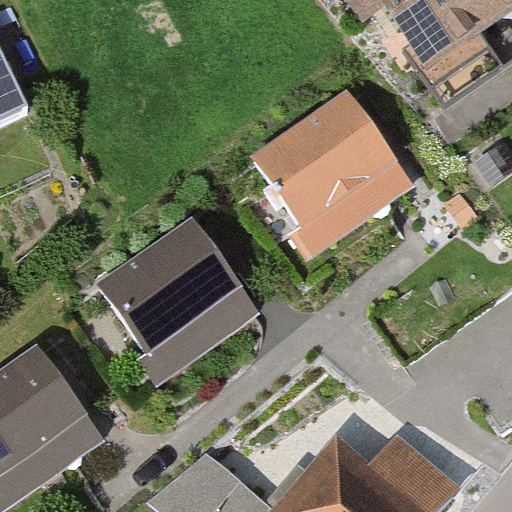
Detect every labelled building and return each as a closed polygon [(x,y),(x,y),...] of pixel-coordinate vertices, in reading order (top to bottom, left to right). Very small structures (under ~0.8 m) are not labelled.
[(493,26),(474,0),(383,0),(431,68),(493,26)] [(511,0),(474,0),(493,26),(511,12),(511,0)] [(0,129),(31,115),(0,50),(0,129)] [(350,99),(258,163),(275,188),(267,193),(280,212),(287,208),(304,232),(398,167),(350,99)] [(511,296),(511,234),(506,226),(372,320),(407,370),(511,296)] [(196,227),(103,290),(150,358),(242,296),(196,227)] [(39,354),(0,381),(0,509),(1,511),(9,511),(104,446),(39,354)] [(265,511),(207,460),(153,504),(161,511),(444,511),(456,498),(409,458),(385,485),(342,448),(313,481),(301,473),(268,511),(265,511)]
